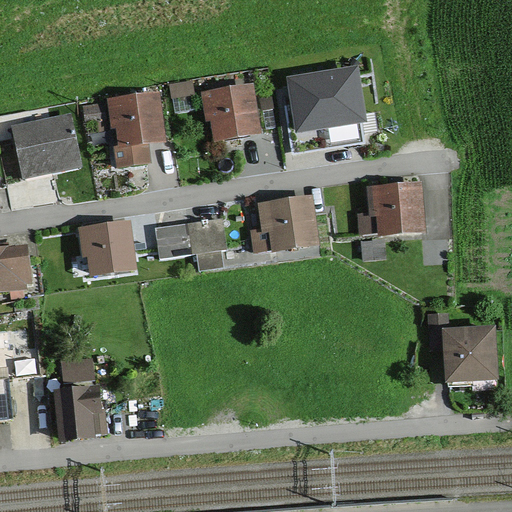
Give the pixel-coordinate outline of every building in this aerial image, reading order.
[(358,70),(286,84),(297,144),(369,130),(358,70)] [(261,90),(214,97),(221,144),(268,137),(261,90)] [(166,95),(116,103),(126,170),(156,165),(153,147),(174,143),(166,95)] [(76,118),(17,131),(28,179),(87,165),(76,118)] [(427,185),(376,189),(378,213),(364,214),(366,239),(431,234),(427,185)] [(317,201),(273,206),(276,227),(258,229),(261,255),(323,247),(317,201)] [(226,222),(158,232),(162,261),(231,250),(226,222)] [(136,227),(87,233),(93,280),(142,274),(136,227)] [(34,251),(0,255),(0,296),(39,291),(34,251)] [(452,321),(434,322),(436,349),(453,348),(455,388),(508,385),(505,333),(453,336),(452,321)] [(18,407),(50,406),(49,377),(16,378),(18,407)] [(0,448),(0,449),(0,444),(0,425),(17,424),(12,382),(0,383),(0,448)] [(98,389),(58,394),(63,443),(103,439),(98,389)]
